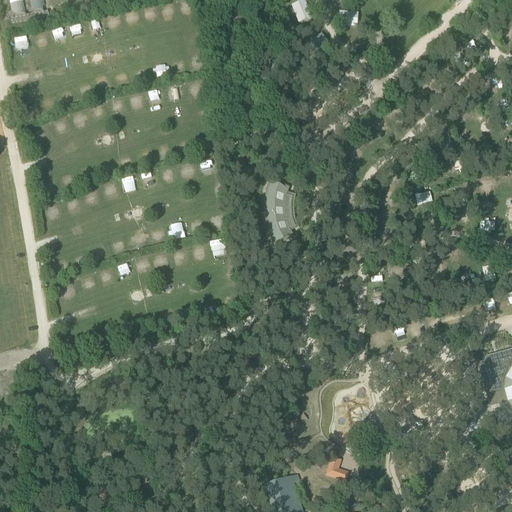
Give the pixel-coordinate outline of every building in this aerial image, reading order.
[(33,14),(29,15),(30,21),(49,17),(48,15),(47,11),(42,12),(41,6),(43,6),(41,0),(31,0),(33,14)] [(184,0),(178,2),(182,16),(194,13),(190,0),(184,0)] [(16,18),(10,19),(12,24),(30,21),(29,15),(24,16),(21,2),(11,4),(12,12),(14,11),(16,18)] [(304,2),(292,6),(297,18),(308,13),(304,2)] [(172,4),(162,4),(163,19),(173,18),(172,4)] [(153,6),(142,9),(147,24),(157,21),(153,6)] [(125,12),(127,27),(137,25),(135,11),(125,12)] [(339,13),(338,25),(351,26),(352,14),(339,13)] [(107,16),(109,31),(119,29),(117,15),(107,16)] [(86,21),(88,31),(99,29),(97,19),(86,21)] [(82,25),(72,25),(71,38),(82,38),(82,25)] [(63,28),(52,30),(55,44),(66,42),(63,28)] [(38,50),(48,47),(43,32),(34,34),(38,50)] [(321,35),(311,42),(318,53),(329,45),(321,35)] [(15,38),(17,54),(26,53),(24,37),(15,38)] [(168,62),(158,63),(158,77),(168,76),(168,62)] [(433,73),(440,83),(450,77),(443,66),(433,73)] [(135,81),(146,79),(144,70),(133,72),(135,81)] [(98,90),(108,88),(105,74),(96,75),(98,90)] [(198,81),(186,84),(190,98),(201,95),(198,81)] [(78,86),(82,97),(93,94),(89,83),(78,86)] [(168,103),(178,102),(176,87),(166,88),(168,103)] [(71,91),(57,96),(60,106),(75,100),(71,91)] [(162,105),(160,91),(149,92),(151,106),(162,105)] [(130,111),(141,111),(140,95),(130,96),(130,111)] [(53,97),(41,100),(44,110),(55,107),(53,97)] [(109,101),(113,116),(124,114),(120,98),(109,101)] [(491,103),(493,109),(506,107),(505,100),(491,103)] [(30,105),(30,113),(38,114),(39,106),(30,105)] [(103,106),(91,108),(93,119),(104,117),(103,106)] [(71,115),(75,129),(87,125),(83,112),(71,115)] [(53,123),(58,137),(69,132),(64,118),(53,123)] [(462,136),(464,146),(480,143),(479,133),(462,136)] [(36,138),(40,147),(50,142),(46,134),(36,138)] [(201,153),(211,149),(208,138),(197,142),(201,153)] [(177,156),(190,154),(188,145),(175,146),(177,156)] [(147,147),(138,150),(142,162),(150,160),(147,147)] [(120,169),(133,168),(131,154),(119,155),(120,169)] [(103,176),(113,173),(108,159),(98,162),(103,176)] [(210,159),(201,159),(201,170),(211,169),(210,159)] [(181,175),(191,173),(190,164),(180,165),(181,175)] [(448,168),(451,177),(463,173),(460,164),(448,168)] [(89,165),(78,168),(83,183),(94,179),(89,165)] [(160,171),(163,180),(176,177),(173,167),(160,171)] [(152,173),(141,174),(143,188),(153,187),(152,173)] [(64,190),(76,186),(73,176),(61,180),(64,190)] [(123,190),(135,187),(132,177),(121,179),(123,190)] [(286,195),(289,188),(270,179),(269,182),(268,185),(267,188),(266,191),(265,194),(264,198),(264,201),(264,204),(263,207),(263,211),(264,214),(264,217),(264,221),(265,224),(266,227),(267,230),(268,233),(269,236),(270,239),(272,242),(273,245),(275,248),(293,236),(289,229),(295,227),(294,225),(293,223),(292,221),(292,219),(291,216),(291,214),(291,212),(290,210),(290,208),(291,206),(291,203),(291,201),(292,199),(292,197),(286,195)] [(99,187),(105,201),(116,196),(110,182),(99,187)] [(478,193),(495,192),(495,182),(478,183),(478,193)] [(54,185),(43,188),(46,197),(56,194),(54,185)] [(460,199),(469,199),(470,189),(460,189),(460,199)] [(83,192),(85,204),(97,202),(95,190),(83,192)] [(71,215),(80,213),(78,200),(69,201),(71,215)] [(46,207),(52,222),(61,219),(55,204),(46,207)] [(381,218),(390,220),(392,212),(383,210),(381,218)] [(426,211),(418,213),(421,226),(430,224),(426,211)] [(212,231),(221,231),(221,216),(211,216),(212,231)] [(407,218),(399,220),(401,227),(409,225),(407,218)] [(201,220),(192,220),(193,234),(202,234),(201,220)] [(171,240),(184,237),(180,223),(168,226),(171,240)] [(153,242),(162,241),(161,226),(152,227),(153,242)] [(142,235),(130,238),(133,248),(145,245),(142,235)] [(123,241),(112,243),(114,254),(125,253),(123,241)] [(213,256),(223,255),(221,241),(212,242),(213,256)] [(92,246),(96,261),(107,258),(103,244),(92,246)] [(192,247),(193,260),(204,259),(202,246),(192,247)] [(171,251),(173,266),(185,265),(184,250),(171,251)] [(71,255),(75,269),(87,266),(83,251),(71,255)] [(153,254),(155,270),(165,269),(164,253),(153,254)] [(147,256),(136,258),(139,271),(150,268),(147,256)] [(66,257),(56,261),(61,275),(71,271),(66,257)] [(115,266),(121,283),(133,278),(127,262),(115,266)] [(447,264),(437,264),(438,274),(447,274),(447,264)] [(101,284),(111,280),(108,271),(97,274),(101,284)] [(91,288),(92,291),(97,290),(93,274),(80,277),(83,290),(91,288)] [(440,281),(437,288),(446,292),(449,284),(440,281)] [(70,285),(60,288),(61,294),(72,292),(70,285)] [(204,316),(212,315),(209,294),(202,295),(204,316)] [(373,308),(386,307),(385,295),(373,296),(373,308)] [(221,301),(222,310),(233,308),(232,299),(221,301)] [(193,305),(181,306),(182,318),(194,316),(193,305)] [(145,315),(147,328),(155,327),(152,313),(145,315)] [(166,325),(176,323),(174,314),(164,315),(166,325)] [(108,343),(118,338),(114,330),(104,334),(108,343)] [(483,363),(476,364),(484,392),(488,408),(507,403),(511,409),(511,350),(486,357),(483,363)] [(326,476),(345,482),(348,474),(337,470),(340,461),(332,458),(326,476)] [(291,478),(265,486),(272,511),(301,511),(294,487),(291,478)]
